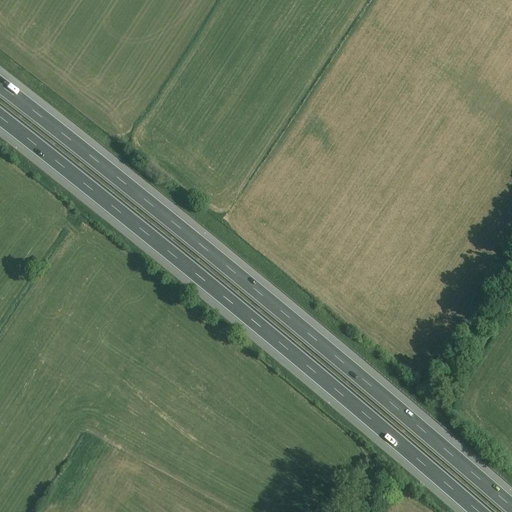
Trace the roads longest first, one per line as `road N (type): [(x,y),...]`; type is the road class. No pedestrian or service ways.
road 1 (motorway): [(511,499),(0,83)]
road 2 (motorway): [(0,120),(482,511)]
